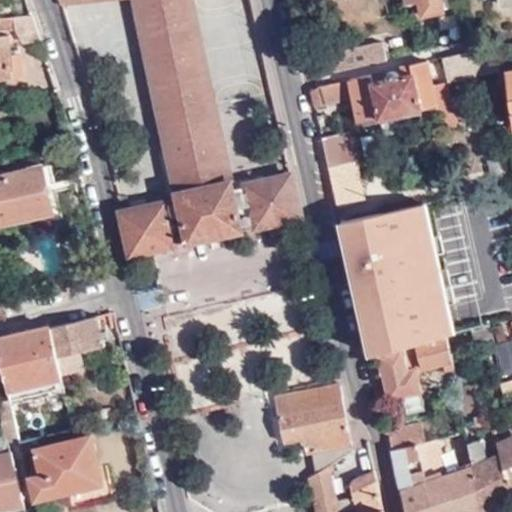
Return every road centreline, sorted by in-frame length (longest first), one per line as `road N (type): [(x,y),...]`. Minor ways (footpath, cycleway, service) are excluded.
road 1 (residential): [(391,511),(269,0)]
road 2 (residential): [(44,0),(121,296)]
road 3 (residential): [(121,296),(171,511)]
road 4 (unknown): [(121,296),(327,244)]
road 5 (residential): [(0,327),(121,296)]
